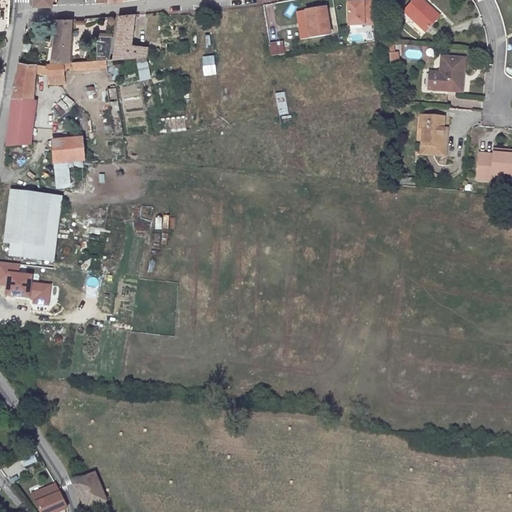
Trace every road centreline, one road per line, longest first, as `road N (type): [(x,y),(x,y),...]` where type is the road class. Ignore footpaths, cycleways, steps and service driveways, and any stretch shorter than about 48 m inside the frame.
road 1 (unclassified): [(20,17),(188,0)]
road 2 (residential): [(75,511),(67,481),(0,380)]
